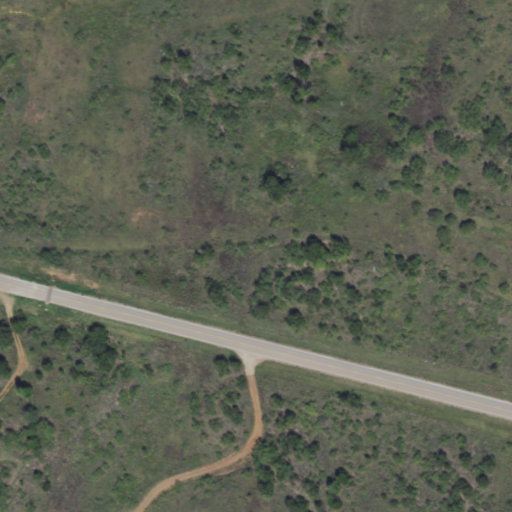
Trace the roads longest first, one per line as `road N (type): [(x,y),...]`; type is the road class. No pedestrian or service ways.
road 1 (tertiary): [(511,411),(0,283)]
road 2 (residential): [(511,296),(372,251),(90,273),(69,300)]
